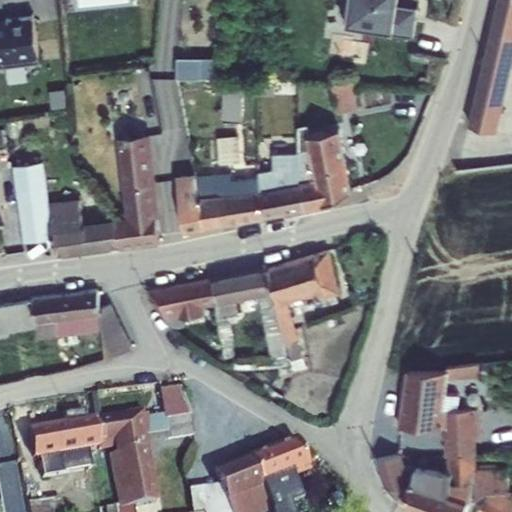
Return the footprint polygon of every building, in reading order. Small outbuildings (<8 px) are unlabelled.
[(343,0),(341,14),(389,21),(389,24),(411,28),(415,0),(343,0)] [(511,0),(498,0),(484,65),(464,120),(493,125),(506,70),(511,44),(511,0)] [(0,15),(0,54),(2,54),(3,59),(40,54),(33,5),(6,9),(7,15),(0,15)] [(180,52),(180,73),(222,72),(222,51),(180,52)] [(223,76),(224,117),(239,115),(240,76),(223,76)] [(354,100),(354,80),(334,80),(333,99),(354,100)] [(294,150),(295,181),(300,207),(319,203),(347,189),(336,126),(304,133),(307,148),(294,150)] [(152,180),(148,130),(121,134),(124,183),(152,180)] [(242,132),(223,133),(224,156),(243,155),(242,132)] [(255,168),(255,188),(259,215),(300,207),(295,181),(294,150),(273,154),(274,165),(255,168)] [(46,163),(45,152),(20,154),(27,230),(52,227),(50,210),(49,197),(48,185),(46,163)] [(187,167),(170,170),(178,229),(195,227),(189,181),(187,172),(187,167)] [(211,177),(210,187),(209,223),(259,215),(255,188),(255,168),(211,169),(211,177)] [(0,220),(10,220),(8,172),(0,172),(0,220)] [(127,214),(116,215),(119,242),(157,238),(152,180),(124,183),(127,214)] [(83,219),(79,182),(61,184),(62,196),(49,197),(50,210),(52,227),(54,248),(119,242),(116,215),(83,219)] [(323,248),(264,264),(273,301),(268,304),(273,324),(279,345),(292,341),(282,299),(313,291),(316,303),(337,298),(324,249),(323,248)] [(264,264),(210,278),(214,304),(259,293),(261,301),(258,303),(263,325),(273,324),(268,304),(273,301),(264,264)] [(210,278),(143,290),(145,298),(162,317),(174,314),(174,311),(215,304),(210,278)] [(0,326),(24,323),(25,335),(101,325),(105,353),(129,343),(108,301),(98,302),(96,288),(13,298),(0,300),(0,326)] [(407,371),(400,427),(445,427),(448,427),(447,410),(458,409),(460,394),(462,394),(463,385),(461,385),(461,377),(479,375),(478,363),(447,367),(447,371),(407,371)] [(107,451),(108,457),(137,450),(134,435),(132,429),(140,427),(142,433),(151,431),(159,429),(158,419),(157,414),(175,410),(164,385),(143,388),(150,416),(130,420),(128,412),(82,423),(85,437),(103,433),(107,451)] [(458,409),(447,410),(448,427),(445,427),(446,437),(444,437),(445,456),(447,456),(475,452),(476,452),(475,435),(473,435),(471,419),(473,419),(472,409),(458,409)] [(176,415),(175,410),(157,414),(158,419),(176,415)] [(97,453),(107,451),(103,433),(85,437),(82,423),(71,426),(69,414),(48,418),(51,430),(13,440),(19,465),(29,462),(31,471),(40,468),(39,461),(96,446),(97,453)] [(179,434),(176,415),(158,419),(159,429),(151,431),(152,439),(179,434)] [(291,438),(247,455),(258,488),(260,492),(264,508),(264,510),(264,511),(285,511),(284,505),(295,501),(286,478),(303,471),(291,438)] [(400,442),(370,444),(383,485),(397,499),(406,505),(409,481),(413,481),(415,467),(407,466),(400,442)] [(102,471),(110,511),(117,511),(149,504),(137,450),(108,457),(111,469),(102,471)] [(451,482),(472,481),(474,481),(474,469),(477,468),(477,466),(475,452),(447,456),(448,472),(451,473),(451,482)] [(258,488),(247,455),(246,455),(210,469),(220,494),(214,497),(220,511),(258,511),(264,510),(264,508),(260,492),(258,488)] [(472,481),(471,483),(474,499),(487,492),(488,492),(509,491),(507,467),(498,467),(497,463),(478,464),(478,466),(477,466),(477,468),(474,469),(474,481),(472,481)] [(409,481),(406,505),(423,511),(463,511),(471,483),(472,481),(451,482),(451,473),(448,472),(415,467),(413,481),(409,481)] [(220,494),(216,484),(200,490),(203,511),(220,511),(214,497),(220,494)] [(511,511),(511,491),(509,491),(488,492),(476,511),(511,511)]
